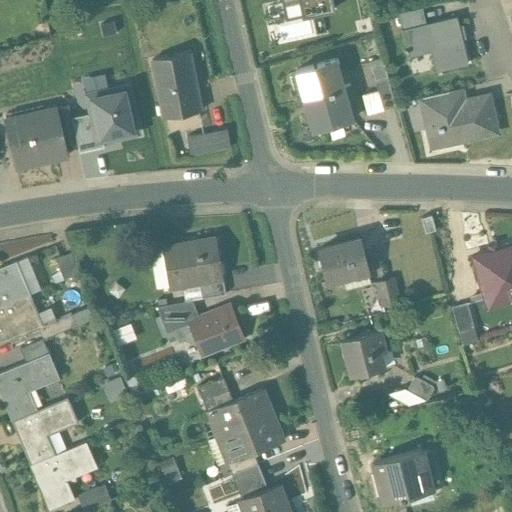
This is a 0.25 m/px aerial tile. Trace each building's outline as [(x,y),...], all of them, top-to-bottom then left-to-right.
[(284,0),(287,13),(334,4),(333,0),(284,0)] [(422,6),(398,11),(402,28),(426,22),(422,6)] [(426,22),(402,28),(407,46),(404,46),(405,50),(407,50),(409,56),(431,51),(435,71),(468,63),(457,15),(426,22)] [(190,53),(152,60),(163,118),(201,111),(190,53)] [(333,53),(294,64),(303,97),(342,86),(333,53)] [(380,57),(366,61),(375,89),(381,108),(394,104),(380,57)] [(70,111),(78,148),(80,153),(102,148),(101,144),(138,136),(126,81),(85,90),(89,107),(70,111)] [(342,86),(303,97),(312,129),(351,118),(342,86)] [(375,89),(359,94),(365,113),(381,108),(375,89)] [(449,90),(422,96),(425,110),(452,104),(449,90)] [(452,104),(425,110),(433,145),(495,132),(487,96),(452,104)] [(69,105),(56,108),(65,151),(78,148),(70,111),(69,105)] [(56,108),(5,119),(16,169),(67,157),(65,151),(56,108)] [(227,130),(214,133),(217,151),(231,148),(227,130)] [(214,133),(187,137),(190,156),(217,151),(214,133)] [(215,237),(162,247),(169,288),(198,283),(222,279),(215,237)] [(359,238),(318,249),(327,282),(368,271),(359,238)] [(511,243),(473,255),(484,293),(511,286),(511,290),(511,243)] [(74,252),(56,259),(64,280),(82,273),(74,252)] [(16,261),(0,267),(0,306),(30,294),(16,261)] [(393,278),(376,282),(382,305),(399,301),(393,278)] [(222,279),(198,283),(201,299),(225,295),(222,279)] [(30,294),(0,306),(0,344),(38,329),(44,326),(43,326),(30,294)] [(192,300),(157,307),(167,333),(190,323),(189,323),(199,319),(192,300)] [(466,302),(452,306),(459,331),(473,327),(466,302)] [(199,319),(189,323),(190,323),(202,354),(243,338),(230,307),(199,319)] [(71,314),(43,326),(44,326),(38,329),(43,340),(76,326),(71,314)] [(378,329),(341,339),(350,375),(384,366),(380,352),(384,351),(378,329)] [(43,340),(20,349),(26,363),(49,354),(43,340)] [(26,363),(0,374),(0,393),(12,421),(37,411),(29,392),(59,379),(49,354),(26,363)] [(433,385),(416,376),(414,377),(408,387),(409,390),(426,399),(428,398),(434,387),(433,385)] [(223,378),(197,388),(203,401),(228,390),(223,378)] [(233,401),(210,410),(211,411),(220,436),(273,415),(262,389),(233,401)] [(228,390),(203,401),(207,413),(211,411),(210,410),(233,401),(228,390)] [(37,411),(12,421),(31,465),(56,455),(48,436),(78,423),(67,398),(37,411)] [(273,415),(220,436),(230,461),(230,462),(253,453),(283,441),(273,415)] [(56,455),(31,465),(49,510),(74,499),(67,481),(97,468),(86,442),(56,455)] [(421,448),(373,461),(384,501),(431,489),(421,448)] [(253,453),(230,462),(230,461),(227,462),(232,474),(258,464),(253,453)] [(258,464),(232,474),(241,499),(268,489),(258,464)] [(104,485),(77,497),(83,511),(84,511),(111,501),(104,485)] [(241,499),(240,499),(240,501),(226,506),(228,511),(288,511),(278,485),(268,489),(241,499)]
